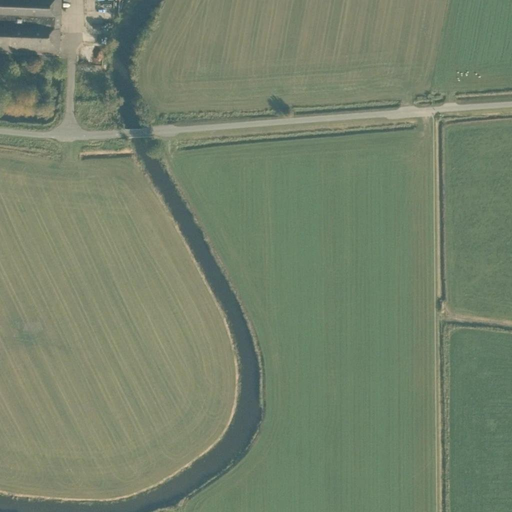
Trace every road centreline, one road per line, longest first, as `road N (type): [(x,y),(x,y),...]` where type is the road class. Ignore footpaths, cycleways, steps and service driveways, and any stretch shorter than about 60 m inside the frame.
road 1 (unclassified): [(123,133),(511,103)]
road 2 (unclassified): [(123,133),(0,129)]
